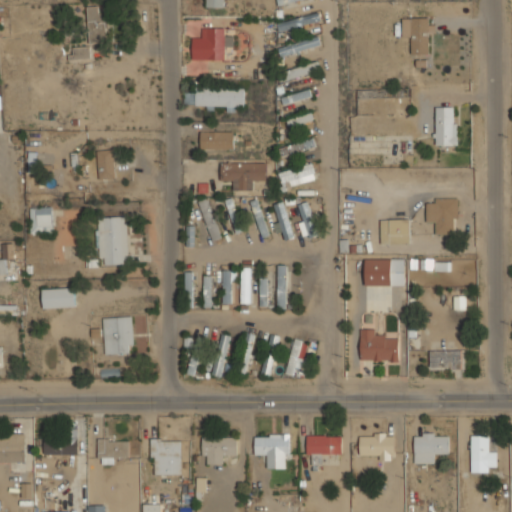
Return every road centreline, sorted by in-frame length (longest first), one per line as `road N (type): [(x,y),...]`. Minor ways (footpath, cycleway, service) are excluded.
road 1 (residential): [(511,399),(0,404)]
road 2 (residential): [(172,0),(170,401)]
road 3 (residential): [(491,0),(499,400)]
